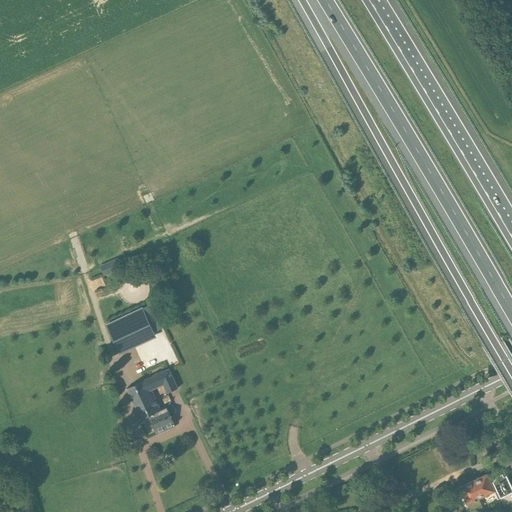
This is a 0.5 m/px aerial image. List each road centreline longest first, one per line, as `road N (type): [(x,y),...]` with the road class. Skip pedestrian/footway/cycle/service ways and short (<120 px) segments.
road 1 (motorway): [(301,0),(511,374)]
road 2 (motorway): [(324,0),(511,312)]
road 3 (tertiary): [(231,511),(511,374)]
road 4 (motorway): [(511,237),(369,0)]
